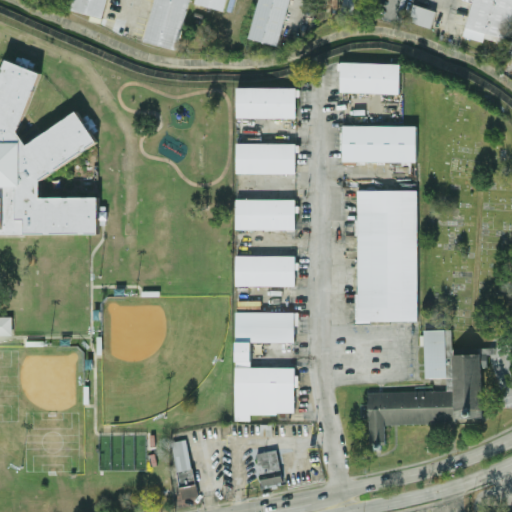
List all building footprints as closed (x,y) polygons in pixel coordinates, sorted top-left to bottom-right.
[(432,29),(437,12),(414,5),(409,22),(432,29)] [(20,64),(22,59),(26,60),(26,59),(35,62),(34,64),(39,66),(37,71),(20,64)] [(0,81),(10,60),(20,64),(37,71),(42,72),(19,128),(18,132),(27,144),(79,111),(85,121),(95,137),(98,142),(42,181),(43,199),(103,198),(103,208),(103,214),(103,227),(103,234),(0,234),(0,81)] [(399,94),(341,92),(341,71),(338,70),(338,63),(342,63),(342,62),(400,64),(399,94)] [(296,119),(238,119),(238,88),(296,88),(296,90),(300,90),(300,97),(296,97),(296,119)] [(85,121),(92,117),(94,121),(96,120),(100,128),(99,128),(102,133),(95,137),(85,121)] [(417,162),(344,162),(344,150),(341,150),(341,133),(344,133),(344,126),(417,126),(417,162)] [(296,174),(238,175),(237,144),(296,143),(296,146),(300,145),(300,152),(296,152),(296,174)] [(359,294),(358,236),(355,236),(355,221),(358,221),(358,191),(417,191),(418,320),(371,320),(371,324),(356,324),(356,294),(359,294)] [(236,229),(236,201),(295,200),(296,206),(299,206),(299,213),(296,213),(296,229),(236,229)] [(103,208),(110,208),(111,213),(112,213),(113,222),(110,222),(110,227),(107,227),(103,227),(103,214),(103,208)] [(295,257),(295,263),(299,263),(299,270),(295,270),(295,286),(237,287),(237,258),(295,257)] [(234,421),(235,312),(297,313),(297,325),(293,325),(293,342),(249,342),(249,367),(293,368),(293,375),(297,375),(297,386),(293,386),(293,412),(276,412),(276,414),(250,414),(250,421),(234,421)] [(0,317),(13,317),(13,336),(0,335),(0,317)] [(447,378),(426,378),(424,331),(452,329),(453,356),(481,355),(480,348),(494,348),(494,354),(487,354),(487,367),(480,367),(482,418),(456,419),(456,423),(384,426),(385,444),(371,445),(370,421),(369,421),(368,393),(447,390),(447,378)] [(180,489),(177,471),(178,471),(172,442),(186,439),(192,468),(193,468),(197,485),(180,489)] [(263,486),(257,454),(277,450),(283,482),(263,486)]
